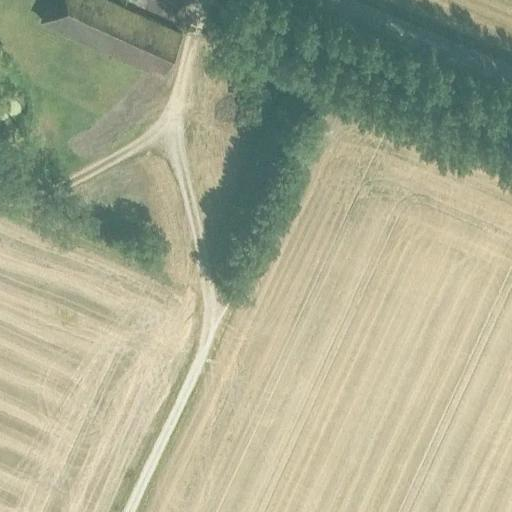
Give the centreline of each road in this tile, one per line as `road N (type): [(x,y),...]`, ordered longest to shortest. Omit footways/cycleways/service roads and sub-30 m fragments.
road 1 (track): [(208,0),(173,110),(156,131),(40,199),(0,198)]
road 2 (track): [(174,105),(211,318)]
road 3 (track): [(211,318),(128,511)]
road 4 (unclassified): [(511,77),(331,0)]
